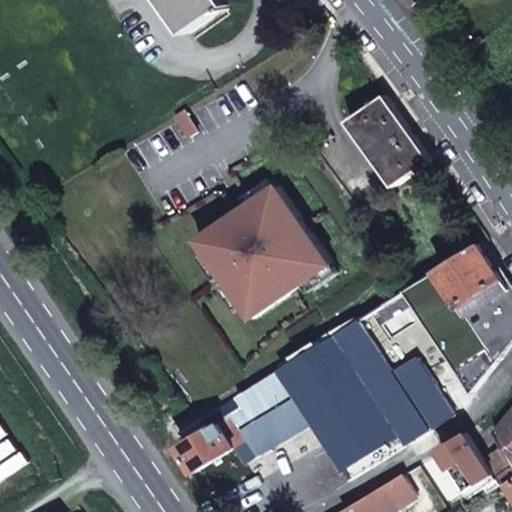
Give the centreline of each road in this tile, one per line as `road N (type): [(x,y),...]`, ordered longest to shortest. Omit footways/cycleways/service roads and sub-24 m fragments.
road 1 (primary): [(0,288),(158,511)]
road 2 (tertiary): [(356,0),(511,210)]
